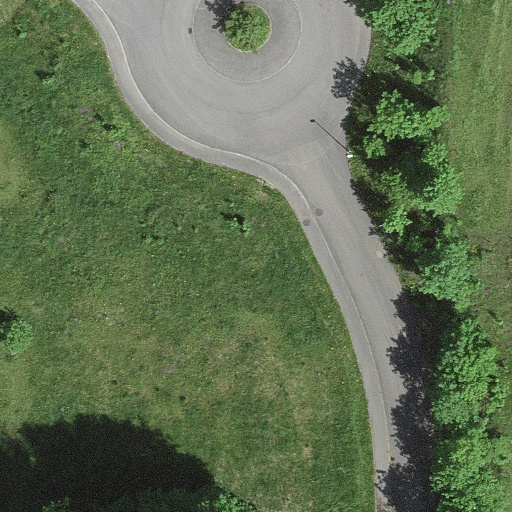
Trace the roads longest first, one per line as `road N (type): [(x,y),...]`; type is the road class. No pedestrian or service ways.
road 1 (residential): [(398,510),(384,353),(282,108)]
road 2 (residential): [(163,0),(156,27),(162,61),(180,90),(208,110),(241,117),(282,108)]
road 3 (residential): [(282,108),(324,66),(332,32),(326,0)]
